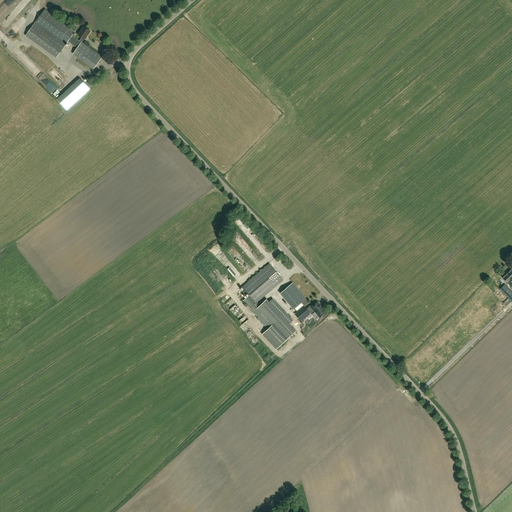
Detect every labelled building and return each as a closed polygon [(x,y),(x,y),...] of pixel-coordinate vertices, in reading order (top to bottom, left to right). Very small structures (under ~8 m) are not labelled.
[(72,35),(75,31),(45,9),(26,36),(56,58),(68,41),(72,35)] [(79,41),(72,35),(68,41),(77,48),(81,42),(84,39),(85,40),(90,31),(84,27),(78,35),(82,37),(79,41)] [(102,57),(81,42),(77,48),(73,54),(94,69),(102,57)] [(40,58),(43,54),(30,44),(27,48),(40,58)] [(42,63),(50,72),(54,69),(46,60),(42,63)] [(71,63),(64,70),(73,78),(80,72),(71,63)] [(56,94),(61,90),(41,71),(37,75),(56,94)] [(89,89),(80,79),(57,99),(67,110),(89,89)] [(254,241),(265,254),(270,250),(259,237),(254,241)] [(241,271),(228,258),(223,262),(236,276),(241,271)] [(242,287),(249,295),(256,303),(257,302),(283,280),(269,264),(242,287)] [(507,282),(511,287),(511,270),(503,278),(507,282)] [(280,294),(294,309),(306,298),(293,283),(280,294)] [(500,290),(508,298),(503,303),(506,306),(511,301),(511,300),(511,291),(505,284),(500,290)] [(266,299),(259,305),(257,302),(256,303),(249,295),(243,300),(258,317),(257,318),(268,329),(262,334),(276,349),(295,331),(266,299)] [(310,306),(307,309),(310,313),(313,310),(319,317),(325,312),(324,311),(325,310),(323,308),(322,308),(317,302),(311,307),(310,306)] [(303,305),(294,313),(301,321),(310,313),(307,309),(303,305)] [(239,318),(242,321),(249,316),(245,311),(246,310),(243,307),(239,311),(243,315),(239,318)]
